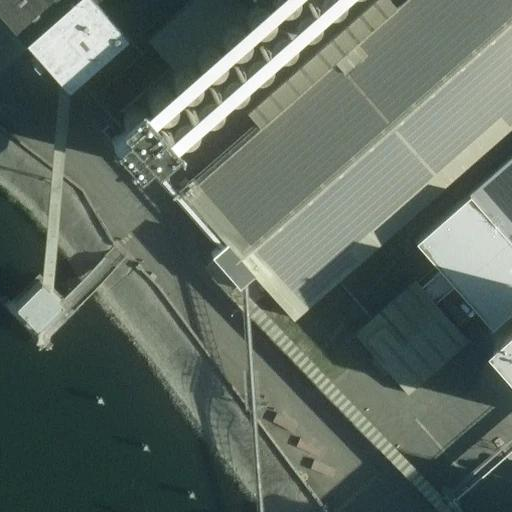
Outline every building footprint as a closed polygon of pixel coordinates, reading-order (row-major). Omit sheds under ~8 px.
[(78,75),(94,93),(140,51),(104,10),(114,0),(0,0),(0,12),(65,87),(78,75)] [(190,0),(147,39),(172,68),(250,0),(190,0)] [(252,273),(292,319),(511,126),(511,0),(404,0),(397,7),(390,0),(373,0),(245,112),(260,129),(184,195),(224,241),(210,254),(238,285),(252,273)] [(109,139),(134,167),(146,156),(153,163),(175,142),(138,100),(116,120),(122,127),(109,139)] [(511,152),(467,191),(511,242),(511,152)] [(420,287),(434,303),(453,286),(493,330),(511,313),(511,242),(467,191),(413,239),(439,269),(420,287)] [(36,324),(60,300),(38,278),(14,302),(36,324)] [(414,280),(353,333),(407,394),(468,341),(434,303),(420,287),(414,280)] [(511,329),(500,340),(511,353),(511,329)] [(325,391),(416,487),(437,468),(346,372),(325,391)]
